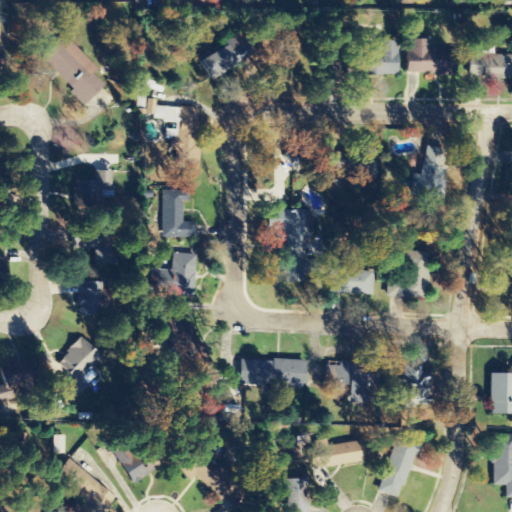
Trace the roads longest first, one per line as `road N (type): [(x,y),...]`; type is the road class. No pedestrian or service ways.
road 1 (residential): [(438,511),(461,437),(457,329),(488,113)]
road 2 (residential): [(0,127),(37,130),(54,157),(57,298),(48,317),(0,322)]
road 3 (residential): [(511,329),(260,318),(238,307)]
road 4 (residential): [(511,113),(302,110),(247,117)]
road 5 (residential): [(238,307),(237,145),(247,117)]
